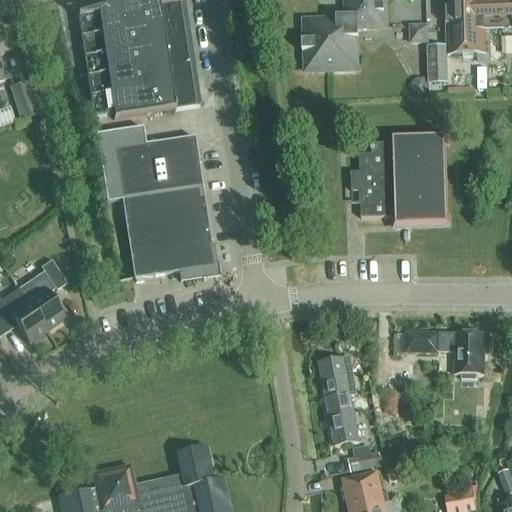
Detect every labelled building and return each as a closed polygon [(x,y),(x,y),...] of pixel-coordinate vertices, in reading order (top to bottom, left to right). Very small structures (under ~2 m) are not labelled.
[(113,116),(114,121),(175,111),(175,106),(194,103),(179,4),(180,4),(179,0),(134,0),(77,17),(78,19),(93,119),(113,116)] [(344,0),(345,21),(355,21),(356,31),(386,30),(384,0),(344,0)] [(511,0),(445,0),(447,47),(447,58),(448,58),(476,57),(485,57),(484,33),(511,32),(511,0)] [(345,21),(303,22),(305,74),(357,73),(356,31),(355,21),(345,21)] [(411,45),(427,45),(426,29),(410,29),(411,45)] [(447,47),(432,47),(434,85),(449,85),(448,58),(447,58),(447,47)] [(426,84),(422,80),(414,81),(410,85),(411,93),(416,97),(423,97),(427,91),(426,84)] [(35,117),(25,84),(9,89),(19,122),(35,117)] [(142,129),(95,136),(105,205),(121,203),(133,282),(134,281),(179,274),(180,284),(217,279),(213,249),(210,249),(194,141),(194,139),(145,147),(142,129)] [(396,228),(447,227),(444,140),(393,142),(394,146),(371,146),(372,157),(359,157),(359,175),(350,175),(351,193),(360,193),(361,221),(396,220),(396,228)] [(65,287),(50,263),(40,270),(55,293),(65,287)] [(45,291),(27,303),(47,333),(65,321),(45,291)] [(47,333),(27,303),(9,315),(0,302),(0,339),(3,337),(17,328),(28,345),(47,333)] [(438,356),(439,336),(405,335),(404,355),(438,356)] [(461,383),(476,383),(476,378),(484,378),(484,351),(488,351),(488,337),(455,336),(455,340),(445,340),(445,349),(450,354),(454,354),(454,377),(461,377),(461,383)] [(325,402),(335,450),(359,445),(350,399),(356,398),(353,383),(348,379),(344,360),(317,365),(325,402)] [(229,511),(222,480),(212,483),(205,448),(176,454),(182,478),(134,489),(130,468),(92,476),(95,491),(58,499),(60,511),(229,511)] [(413,452),(405,453),(406,462),(414,461),(413,452)] [(400,454),(379,457),(381,465),(381,466),(402,463),(400,454)] [(348,462),(348,465),(350,474),(381,468),(381,466),(379,457),(379,456),(348,462)] [(499,511),(511,511),(511,483),(508,473),(497,477),(506,499),(497,502),(499,507),(498,508),(499,511)] [(384,511),(383,504),(377,475),(342,482),(348,511),(384,511)] [(464,495),(449,497),(450,506),(451,511),(475,511),(470,483),(462,485),(464,495)]
